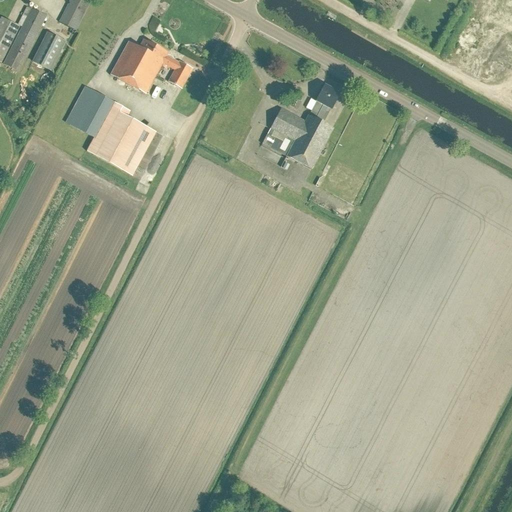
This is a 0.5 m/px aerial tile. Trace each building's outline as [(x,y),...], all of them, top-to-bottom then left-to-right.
[(70,0),(59,23),(75,31),(90,0),(70,0)] [(46,16),(31,9),(3,65),(18,72),(46,16)] [(0,62),(1,63),(19,28),(1,18),(0,19),(0,62)] [(46,33),(31,62),(51,72),(66,43),(46,33)] [(167,55),(143,41),(138,49),(128,43),(110,76),(145,95),(161,65),(173,71),(167,83),(180,90),(191,70),(178,63),(177,64),(166,57),(167,55)] [(267,135),(261,145),(312,171),(334,129),(324,124),(340,94),(324,85),(315,102),(316,102),(311,112),(308,116),(304,121),(281,109),(270,130),(267,135)] [(118,112),(121,107),(85,88),(65,124),(94,139),(86,153),(132,177),(154,132),(118,112)] [(289,113),(296,116),(300,106),(293,103),(289,113)] [(423,119),(419,128),(424,131),(429,122),(423,119)] [(262,183),(268,175),(264,172),(258,180),(262,183)]
